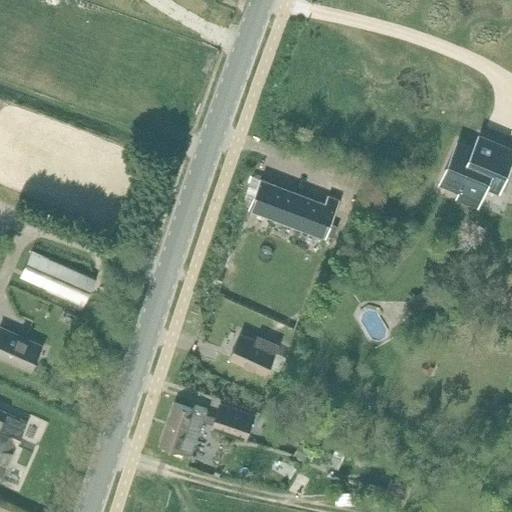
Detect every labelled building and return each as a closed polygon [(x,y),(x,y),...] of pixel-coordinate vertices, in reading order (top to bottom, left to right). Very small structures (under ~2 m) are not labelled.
[(458,143),(442,180),(462,188),(458,197),(476,205),(485,182),(498,188),(511,155),(511,150),(479,136),(474,150),(458,143)] [(260,180),(250,206),(326,234),(336,208),(335,208),(339,200),(329,196),(326,204),(260,180)] [(331,184),(327,193),(337,197),(340,187),(331,184)] [(32,250),(20,276),(84,305),(96,278),(32,250)] [(0,327),(0,355),(27,368),(36,348),(28,345),(30,341),(0,327)] [(238,332),(227,356),(262,372),(275,344),(262,338),(260,342),(238,332)] [(203,422),(205,416),(207,410),(195,406),(194,410),(174,403),(160,444),(180,451),(180,450),(191,454),(203,422)] [(214,419),(205,416),(203,422),(212,425),(211,428),(245,441),(254,417),(220,404),(214,419)] [(0,410),(0,477),(1,478),(26,423),(0,410)] [(299,443),(294,454),(307,460),(312,450),(299,443)] [(361,480),(357,490),(405,505),(411,485),(391,479),(388,488),(361,480)]
